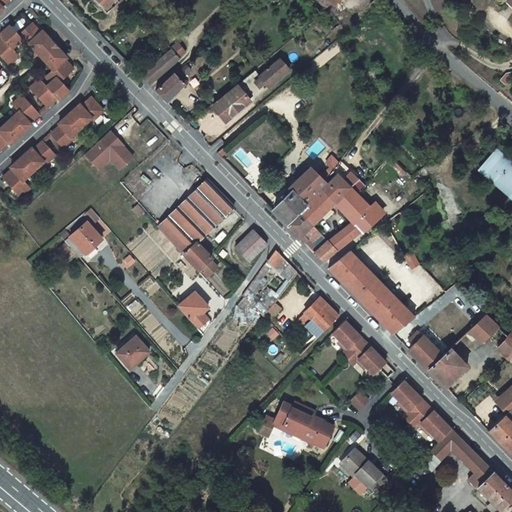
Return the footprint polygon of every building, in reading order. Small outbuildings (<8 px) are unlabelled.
[(0,0),(0,10),(3,8),(0,5),(0,3),(2,2),(4,4),(8,0),(0,0)] [(123,0),(95,0),(107,13),(119,2),(122,1),(123,0)] [(0,55),(4,59),(8,56),(12,61),(19,55),(12,48),(22,39),(28,45),(29,43),(41,56),(54,44),(42,31),(39,34),(36,32),(38,30),(31,23),(19,34),(10,25),(0,34),(0,35),(3,38),(0,41),(0,40),(0,55)] [(172,49),(179,57),(185,52),(178,42),(171,48),(172,49)] [(74,69),(67,62),(65,64),(63,61),(66,58),(54,44),(41,56),(53,69),(46,76),(51,82),(47,86),(40,79),(34,85),(39,90),(35,94),(47,107),(54,100),(53,99),(55,96),(59,100),(69,90),(61,81),(74,69)] [(141,76),(150,85),(180,58),(179,57),(172,49),(141,76)] [(8,56),(4,59),(8,65),(12,61),(8,56)] [(280,58),(259,75),(269,87),(289,70),(280,58)] [(255,71),(245,79),(253,89),(252,99),(251,100),(268,87),(268,88),(269,87),(259,75),(255,71)] [(184,84),(174,73),(156,91),(166,102),(184,84)] [(245,79),(213,106),(226,121),(251,100),(252,99),(253,89),(245,79)] [(39,90),(34,85),(30,88),(35,94),(39,90)] [(24,104),(28,100),(23,95),(19,98),(24,104)] [(93,120),(103,111),(91,97),(84,104),(86,106),(83,108),(80,104),(59,123),(62,127),(60,129),(58,128),(51,134),(63,147),(73,138),(71,136),(91,118),(93,120)] [(11,143),(31,125),(28,121),(31,118),(32,120),(40,114),(28,100),(24,104),(19,98),(12,104),(19,112),(0,128),(0,149),(6,144),(5,142),(7,140),(11,143)] [(110,130),(108,133),(115,140),(117,138),(110,130)] [(115,140),(108,133),(85,154),(98,169),(109,159),(112,156),(122,167),(133,157),(123,146),(124,145),(117,138),(115,140)] [(45,164),(52,158),(47,152),(50,149),(43,141),(36,147),(38,149),(35,152),(32,148),(11,167),(14,171),(12,173),(10,171),(3,178),(15,191),(18,188),(23,193),(30,187),(23,180),(43,162),(45,164)] [(55,154),(50,149),(47,152),(52,158),(55,154)] [(511,193),(511,166),(497,153),(483,169),(511,193)] [(390,155),(387,158),(402,174),(406,170),(390,155)] [(112,156),(109,159),(119,169),(122,167),(112,156)] [(359,179),(340,160),(328,177),(331,180),(321,190),(334,203),(350,187),(350,188),(359,179)] [(326,182),(311,167),(284,193),(287,197),(283,203),(274,211),(287,225),(300,211),(306,205),(304,203),(326,182)] [(184,254),(199,271),(201,269),(211,260),(212,258),(197,243),(234,207),(207,179),(159,226),(184,254)] [(350,187),(334,203),(339,208),(355,225),(361,231),(361,232),(383,212),(375,203),(370,207),(357,194),(365,186),(359,179),(350,188),(350,187)] [(18,188),(15,191),(20,197),(23,193),(18,188)] [(334,203),(321,190),(306,205),(300,211),(312,224),(321,215),(334,203)] [(334,203),(321,215),(326,221),(339,208),(334,203)] [(138,205),(133,210),(138,216),(143,211),(138,205)] [(91,209),(87,213),(91,217),(95,213),(91,209)] [(312,224),(300,211),(287,225),(305,244),(309,240),(308,239),(318,230),(312,224)] [(75,232),(91,250),(102,239),(87,222),(75,232)] [(361,231),(355,225),(354,225),(351,223),(342,230),(350,240),(361,231)] [(267,244),(253,230),(235,247),(249,262),(267,244)] [(350,240),(342,230),(328,241),(337,250),(339,245),(345,240),(350,240)] [(91,250),(75,232),(70,237),(71,238),(85,254),(91,250)] [(312,251),(314,254),(328,241),(321,233),(311,242),(315,247),(312,251)] [(71,238),(66,242),(80,258),(85,254),(71,238)] [(314,254),(323,262),(337,250),(328,241),(314,254)] [(71,249),(65,243),(58,249),(63,255),(71,249)] [(223,250),(219,254),(224,258),(228,253),(223,250)] [(276,250),(267,261),(272,265),(277,269),(285,260),(276,250)] [(349,251),(328,268),(364,304),(386,288),(382,284),(379,287),(373,281),(376,278),(365,267),(359,273),(356,276),(351,272),(355,268),(361,263),(349,251)] [(130,255),(125,259),(130,265),(135,261),(130,255)] [(218,266),(211,260),(201,269),(208,276),(218,266)] [(297,272),(285,260),(277,269),(291,281),(297,272)] [(272,265),(267,261),(258,273),(263,277),(272,265)] [(254,279),(247,288),(257,293),(262,286),(254,279)] [(394,296),(386,288),(364,304),(393,334),(414,317),(398,301),(392,306),(389,310),(384,305),(388,302),(394,296)] [(208,307),(195,292),(179,306),(192,320),(191,321),(203,334),(211,323),(202,312),(208,307)] [(298,319),(317,338),(339,315),(321,297),(310,307),(305,312),(298,319)] [(282,307),(275,302),(266,312),(272,318),(282,307)] [(499,328),(485,315),(468,331),(482,344),(499,328)] [(355,331),(344,321),(333,333),(346,346),(340,352),(353,365),(357,361),(364,369),(366,367),(374,375),(379,369),(386,363),(376,352),(374,354),(371,351),(373,349),(365,342),(358,334),(356,335),(353,333),(355,331)] [(428,369),(442,355),(418,331),(410,339),(415,344),(409,350),(428,369)] [(511,333),(508,337),(507,336),(500,344),(511,354),(511,333)] [(148,349),(136,336),(116,353),(129,368),(136,362),(137,363),(146,355),(144,353),(148,349)] [(468,366),(450,348),(428,369),(445,387),(468,366)] [(418,395),(403,380),(399,385),(391,393),(408,410),(403,415),(410,422),(417,429),(422,424),(439,441),(451,429),(437,414),(435,416),(432,413),(434,412),(427,405),(421,398),(419,400),(416,397),(418,395)] [(360,391),(350,400),(359,409),(360,408),(369,400),(360,391)] [(511,392),(499,405),(507,414),(511,409),(511,392)] [(312,415),(314,410),(295,401),(293,406),(293,408),(311,416),(312,415)] [(324,447),(334,426),(324,421),(324,420),(312,415),(311,416),(293,408),(293,406),(284,402),(276,419),(274,424),(283,428),(285,425),(303,434),(302,436),(310,440),(315,443),(324,447)] [(511,432),(511,423),(504,415),(488,430),(500,443),(511,432)] [(274,424),(276,419),(267,416),(260,431),(269,435),(274,424)] [(283,428),(302,436),(303,434),(285,425),(283,428)] [(451,429),(439,441),(449,450),(451,448),(460,438),(451,429)] [(511,432),(500,443),(511,455),(511,432)] [(451,448),(475,473),(485,463),(460,438),(451,448)] [(439,441),(431,450),(440,459),(449,450),(439,441)] [(381,473),(355,448),(342,461),(368,485),(369,486),(369,485),(376,492),(387,480),(380,474),(381,473)] [(431,453),(422,462),(431,471),(441,462),(431,453)] [(360,493),(368,485),(342,461),(340,463),(355,477),(349,483),(354,488),(360,493)] [(501,511),(502,511),(505,510),(511,504),(511,490),(485,463),(475,473),(468,479),(492,503),(501,511)] [(501,511),(492,503),(488,507),(492,511),(501,511)]
